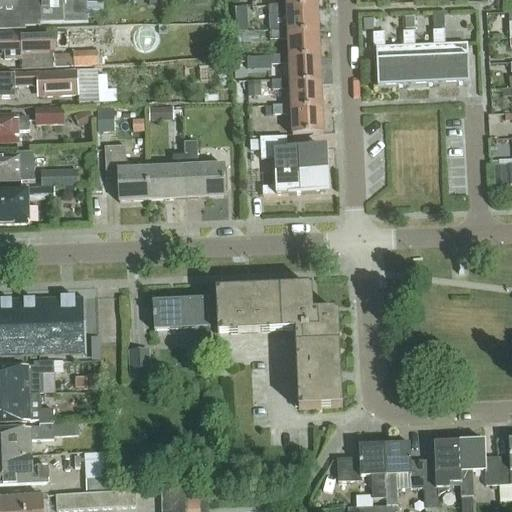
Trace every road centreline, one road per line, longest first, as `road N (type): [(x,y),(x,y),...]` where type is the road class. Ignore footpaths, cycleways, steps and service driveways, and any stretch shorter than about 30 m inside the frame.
road 1 (residential): [(0,257),(359,244)]
road 2 (residential): [(511,415),(371,422),(359,244)]
road 3 (residential): [(359,244),(346,0)]
road 4 (residential): [(478,240),(473,119)]
